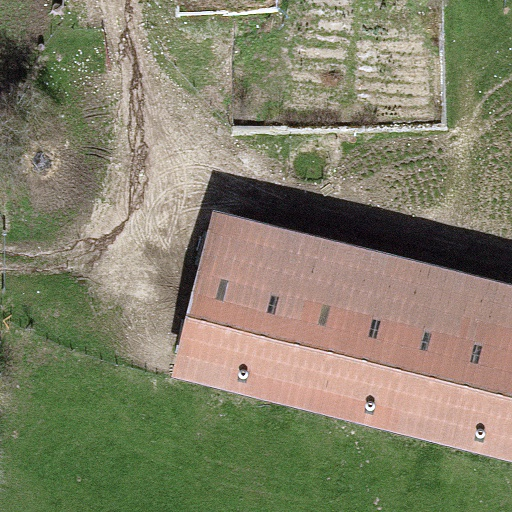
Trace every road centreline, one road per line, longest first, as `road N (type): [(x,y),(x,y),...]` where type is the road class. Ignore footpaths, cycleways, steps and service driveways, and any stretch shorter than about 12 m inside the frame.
road 1 (track): [(130,171),(511,263)]
road 2 (track): [(107,0),(142,265),(159,285),(206,299)]
road 3 (track): [(139,252),(0,263)]
